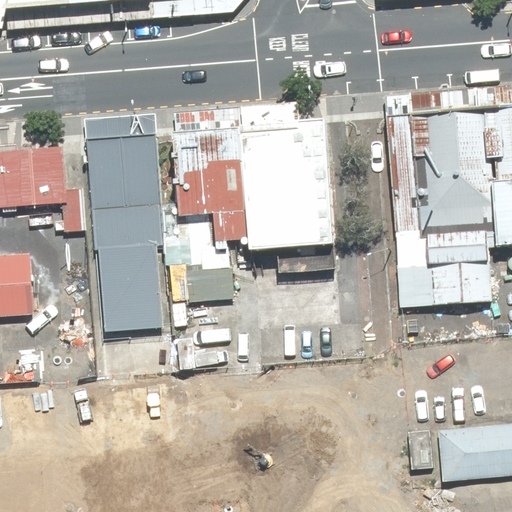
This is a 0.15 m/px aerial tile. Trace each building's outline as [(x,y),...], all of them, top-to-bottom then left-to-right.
[(16,0),(0,0),(0,29),(9,31),(13,14),(16,0)] [(16,0),(13,14),(75,10),(77,0),(16,0)] [(77,0),(75,10),(159,2),(159,0),(77,0)] [(511,115),(488,117),(495,249),(511,247),(511,115)] [(488,117),(392,122),(401,307),(497,302),(495,249),(488,117)] [(320,129),(235,133),(240,217),(241,250),(326,246),(320,129)] [(235,133),(166,136),(171,221),(240,217),(235,133)] [(151,137),(90,143),(107,332),(169,326),(151,137)] [(24,151),(0,153),(0,209),(71,203),(66,148),(24,151)] [(0,314),(37,312),(34,253),(0,254),(0,314)] [(477,317),(435,319),(436,343),(478,341),(477,317)] [(89,342),(36,345),(38,372),(90,369),(89,342)] [(511,422),(441,429),(445,479),(511,473),(511,422)]
